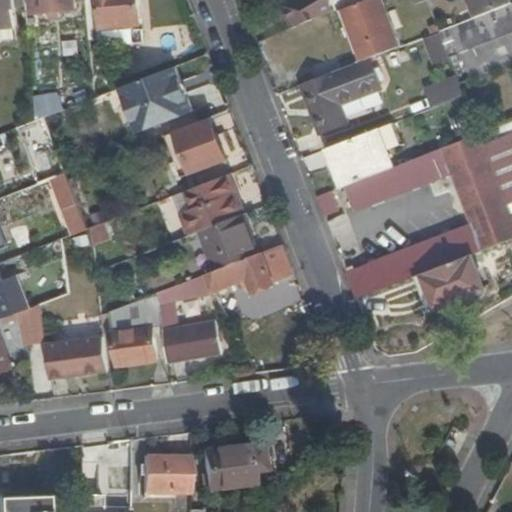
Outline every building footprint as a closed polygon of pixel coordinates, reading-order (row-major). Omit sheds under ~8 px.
[(0,0),(0,30),(15,29),(20,28),(17,0),(0,0)] [(88,0),(35,0),(37,11),(89,7),(88,0)] [(88,0),(89,7),(91,27),(145,23),(142,0),(88,0)] [(301,0),(284,7),(293,29),(367,0),(366,0),(301,0)] [(373,57),(403,46),(385,0),(369,0),(346,9),(366,60),(368,59),(371,58),(373,57)] [(470,0),(477,17),(511,5),(508,0),(470,0)] [(477,17),(443,31),(447,43),(459,38),(511,17),(511,4),(511,5),(477,17)] [(511,17),(459,38),(469,67),(511,50),(511,17)] [(0,39),(15,38),(15,29),(0,30),(0,39)] [(447,43),(443,31),(430,36),(440,62),(453,57),(447,43)] [(358,63),(306,83),(324,129),(349,119),(342,102),(382,86),(371,58),(368,59),(366,60),(358,63)] [(177,66),(122,87),(138,131),(194,110),(177,66)] [(462,82),(461,78),(431,89),(438,107),(468,95),(462,82)] [(41,115),(64,111),(61,91),(38,95),(41,115)] [(87,101),(66,109),(71,121),(92,113),(87,101)] [(214,117),(178,131),(196,178),(202,176),(200,170),(230,158),(214,117)] [(41,119),(19,127),(33,167),(56,159),(41,119)] [(511,122),(483,134),(511,209),(511,122)] [(380,129),(332,146),(347,185),(394,167),(380,129)] [(475,254),(511,240),(511,209),(483,134),(394,167),(347,185),(346,185),(355,210),(455,171),(474,223),(370,262),(371,264),(381,290),(399,283),(417,276),(475,254)] [(75,234),(90,228),(73,184),(71,179),(68,172),(10,195),(22,226),(54,214),(49,202),(61,197),(75,234)] [(200,231),(246,213),(237,192),(235,192),(229,177),(192,191),(191,189),(182,192),(195,233),(200,231)] [(331,191),(319,195),(327,214),(339,210),(332,191),(331,191)] [(254,235),(246,213),(200,231),(203,236),(207,235),(228,229),(234,243),(254,235)] [(261,253),(254,235),(234,243),(228,229),(207,235),(203,236),(216,271),(261,253)] [(296,275),(284,244),(261,253),(216,271),(209,274),(216,291),(243,281),(249,278),(253,286),(255,291),(296,275)] [(488,290),(475,254),(417,276),(431,311),(488,290)] [(348,272),(358,299),(381,290),(371,264),(348,272)] [(0,320),(16,314),(6,287),(0,269),(0,320)] [(246,288),(253,286),(249,278),(243,281),(246,288)] [(25,310),(28,309),(17,282),(6,287),(16,314),(25,310)] [(147,298),(114,311),(120,364),(160,359),(157,327),(166,326),(161,292),(147,298)] [(220,322),(167,328),(171,361),(226,354),(220,322)] [(0,374),(15,369),(0,328),(0,374)] [(111,371),(107,336),(49,343),(53,378),(111,371)] [(206,454),(209,489),(209,492),(255,486),(254,473),(268,471),(265,444),(205,450),(206,454)] [(191,491),(192,454),(145,454),(145,491),(191,491)] [(0,498),(0,511),(47,511),(47,497),(0,498)] [(130,511),(131,511),(96,511),(96,498),(80,498),(79,511),(130,511)]
